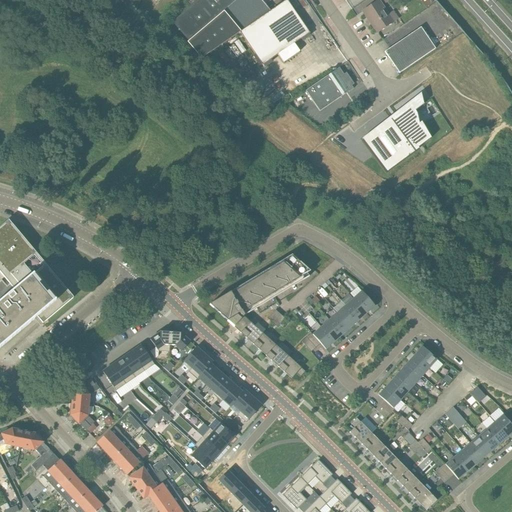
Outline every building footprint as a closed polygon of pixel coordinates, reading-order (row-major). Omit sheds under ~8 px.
[(140,0),(121,0),(135,9),(140,0)] [(187,42),(201,59),(263,16),(249,0),(198,0),(172,22),(189,41),(187,42)] [(263,66),(278,55),(283,62),(300,51),(294,44),(310,33),(287,0),(263,16),(240,32),(263,66)] [(371,24),(377,33),(394,22),(379,0),(362,12),(367,18),(371,24)] [(399,73),(435,49),(421,28),(385,52),(399,73)] [(344,75),(339,69),(306,92),(320,112),(353,89),(349,82),(351,81),(346,73),(344,75)] [(363,138),(362,139),(386,172),(419,149),(418,148),(431,138),(421,121),(419,123),(417,114),(415,111),(412,106),(399,115),(400,116),(392,122),(390,120),(364,139),(363,138)] [(0,348),(37,318),(42,323),(43,323),(41,321),(70,297),(72,298),(72,297),(8,221),(7,222),(9,223),(0,230),(0,273),(4,278),(0,282),(0,348)] [(242,285),(209,305),(227,321),(227,322),(234,328),(234,327),(240,333),(250,322),(244,316),(257,308),(303,281),(309,277),(309,276),(307,273),(310,272),(310,271),(292,255),(242,285)] [(362,291),(353,299),(367,314),(370,311),(371,311),(377,306),(370,298),(369,299),(362,291)] [(367,314),(353,299),(345,306),(359,321),(367,314)] [(359,321),(345,306),(337,313),(350,328),(359,321)] [(280,314),(276,310),(268,319),(272,323),(280,314)] [(350,328),(337,313),(329,320),(342,335),(350,328)] [(280,314),(272,323),(277,328),(285,319),(280,314)] [(342,335),(329,320),(321,327),(334,342),(342,335)] [(263,334),(250,322),(240,333),(246,338),(253,344),(263,334)] [(334,342),(321,327),(312,335),(320,344),(326,350),(334,342)] [(156,348),(150,352),(155,359),(158,356),(158,352),(169,352),(170,346),(171,333),(161,332),(150,340),(156,348)] [(171,333),(170,346),(176,346),(182,351),(190,342),(180,334),(180,333),(171,333)] [(306,338),(316,348),(320,344),(312,335),(311,333),(306,338)] [(266,356),(275,345),(263,334),(253,344),(253,345),(259,350),(266,356)] [(311,352),(316,348),(306,338),(302,342),(311,352)] [(414,355),(429,368),(437,360),(429,353),(431,351),(423,344),(417,351),(417,352),(414,355)] [(275,345),(266,356),(271,361),(272,361),(278,367),(288,356),(275,345)] [(141,346),(132,352),(145,371),(154,365),(141,346)] [(196,348),(184,361),(192,368),(192,369),(204,355),(196,348)] [(132,352),(122,359),(135,378),(145,371),(132,352)] [(192,368),(189,372),(197,380),(199,378),(198,378),(210,364),(211,365),(213,363),(204,355),(192,369),(192,368)] [(407,363),(422,376),(429,368),(414,355),(407,363)] [(288,356),(278,367),(284,372),(292,379),(296,374),(300,377),(305,372),(288,356)] [(122,359),(113,365),(126,384),(135,378),(122,359)] [(169,362),(164,368),(169,372),(174,366),(169,362)] [(400,371),(415,384),(422,376),(407,363),(400,371)] [(210,364),(198,378),(199,378),(206,385),(219,372),(211,365),(210,364)] [(113,365),(103,372),(116,391),(126,384),(113,365)] [(393,379),(408,392),(415,384),(400,371),(393,379)] [(219,372),(206,385),(214,392),(215,392),(227,379),(219,372)] [(451,379),(447,375),(443,379),(448,384),(451,379)] [(214,392),(212,394),(221,402),(223,400),(235,386),(227,379),(215,392),(214,392)] [(386,387),(401,400),(408,392),(393,379),(386,387)] [(73,392),(72,404),(88,405),(89,395),(97,389),(91,380),(73,392)] [(235,386),(223,400),(231,407),(233,405),(243,393),(242,393),(235,386)] [(401,400),(386,387),(378,395),(384,400),(393,409),(401,400)] [(173,395),(177,399),(183,392),(178,388),(172,395),(173,395)] [(470,393),(474,398),(479,394),(475,390),(470,393)] [(243,393),(233,405),(240,411),(241,412),(253,398),(244,391),(242,393),(243,393)] [(474,400),(470,395),(465,399),(469,404),(474,400)] [(240,411),(237,415),(246,423),(261,406),(253,398),(241,412),(240,411)] [(384,400),(379,405),(390,414),(394,410),(393,409),(384,400)] [(186,408),(184,406),(179,402),(172,410),(179,416),(186,408)] [(461,412),(466,408),(462,403),(457,407),(461,412)] [(88,405),(72,404),(71,415),(86,431),(90,427),(90,426),(94,423),(87,416),(88,405)] [(386,419),(390,414),(379,405),(375,410),(386,419)] [(448,419),(452,424),(457,429),(465,422),(453,407),(445,414),(448,419)] [(118,419),(122,415),(117,409),(113,413),(118,419)] [(160,410),(155,415),(159,420),(160,419),(163,416),(165,414),(160,410)] [(165,414),(163,416),(168,421),(169,422),(172,419),(165,413),(165,414)] [(114,420),(109,415),(103,421),(108,426),(114,420)] [(495,422),(508,437),(511,435),(511,434),(511,421),(510,423),(503,415),(495,422)] [(132,425),(136,422),(131,416),(127,420),(132,425)] [(402,416),(397,421),(408,431),(412,426),(402,416)] [(495,422),(491,416),(482,423),(487,429),(500,444),(508,437),(495,422)] [(350,432),(362,445),(373,435),(357,418),(351,424),(355,428),(350,432)] [(156,423),(152,419),(146,425),(151,429),(156,423)] [(141,427),(136,422),(132,425),(137,431),(141,427)] [(213,432),(227,444),(234,436),(221,424),(213,432)] [(98,443),(105,452),(123,435),(115,427),(98,443)] [(7,443),(20,446),(24,432),(12,429),(0,435),(0,441),(5,439),(7,443)] [(210,429),(202,437),(220,452),(227,444),(213,432),(210,429)] [(479,436),(492,451),(500,444),(487,429),(479,436)] [(35,434),(24,432),(20,446),(35,450),(39,446),(45,453),(32,465),(36,471),(43,465),(54,454),(35,434)] [(147,441),(151,438),(146,432),(142,436),(147,441)] [(432,439),(428,434),(424,439),(428,443),(432,439)] [(123,435),(105,452),(112,459),(130,443),(123,435)] [(362,445),(374,457),(384,447),(373,435),(362,445)] [(471,443),(484,458),(492,451),(479,436),(471,443)] [(202,437),(195,445),(198,449),(199,448),(212,460),(220,452),(202,437)] [(156,443),(151,438),(147,441),(152,447),(156,443)] [(423,439),(418,443),(427,453),(432,449),(423,439)] [(130,443),(112,459),(120,467),(137,451),(130,443)] [(462,450),(475,465),(484,458),(471,443),(462,450)] [(140,450),(147,455),(150,451),(142,445),(140,450)] [(374,457),(386,469),(396,459),(384,447),(374,457)] [(198,449),(191,457),(205,469),(212,460),(199,448),(198,449)] [(454,457),(467,472),(475,465),(462,450),(454,457)] [(137,451),(120,467),(127,475),(145,459),(137,451)] [(423,463),(421,461),(415,467),(426,477),(442,460),(433,452),(423,463)] [(43,465),(48,471),(43,476),(47,480),(64,465),(54,454),(43,465)] [(136,488),(158,473),(157,472),(168,465),(173,462),(169,457),(165,461),(164,459),(153,466),(155,469),(153,471),(149,465),(130,478),(136,488)] [(445,465),(453,474),(458,480),(467,472),(454,457),(445,465)] [(386,469),(398,481),(408,471),(396,459),(386,469)] [(318,460),(300,478),(307,485),(315,477),(322,484),(332,475),(318,460)] [(173,462),(168,465),(174,471),(179,468),(173,462)] [(196,479),(202,471),(195,464),(188,471),(196,479)] [(453,474),(445,465),(444,464),(440,468),(449,479),(453,474)] [(64,465),(47,480),(55,490),(72,474),(64,465)] [(16,488),(20,486),(14,474),(16,473),(12,466),(7,469),(16,488)] [(449,479),(440,468),(435,472),(444,483),(449,479)] [(161,471),(158,473),(136,488),(144,498),(149,495),(168,481),(161,471)] [(219,480),(231,493),(240,484),(227,471),(219,480)] [(398,481),(410,494),(420,484),(408,471),(398,481)] [(72,474),(55,490),(64,499),(81,483),(72,474)] [(186,484),(190,480),(185,475),(181,478),(186,484)] [(299,493),(307,485),(300,478),(282,495),(297,510),(307,500),(299,493)] [(337,479),(319,497),(326,504),(334,496),(341,504),(351,494),(337,479)] [(195,485),(190,480),(186,484),(191,489),(195,485)] [(169,481),(168,481),(149,495),(155,504),(175,490),(169,481)] [(81,483),(64,499),(72,509),(90,493),(81,483)] [(252,496),(240,484),(231,493),(243,505),(252,496)] [(420,484),(410,494),(422,506),(426,511),(437,501),(420,484)] [(175,490),(155,504),(160,511),(165,511),(182,500),(175,490)] [(202,501),(206,497),(201,492),(197,495),(202,501)] [(315,492),(307,500),(311,505),(319,497),(315,492)] [(72,509),(75,511),(87,511),(98,502),(90,493),(72,509)] [(30,503),(26,496),(21,500),(30,511),(34,508),(34,507),(30,503)] [(252,496),(243,505),(249,511),(260,511),(262,511),(264,509),(252,496)] [(211,502),(206,497),(202,501),(207,506),(211,502)] [(318,511),(326,504),(319,497),(311,505),(303,511),(318,511)] [(368,511),(356,499),(342,511),(368,511)] [(182,500),(165,511),(185,511),(189,510),(182,500)] [(107,511),(98,502),(87,511),(107,511)]
